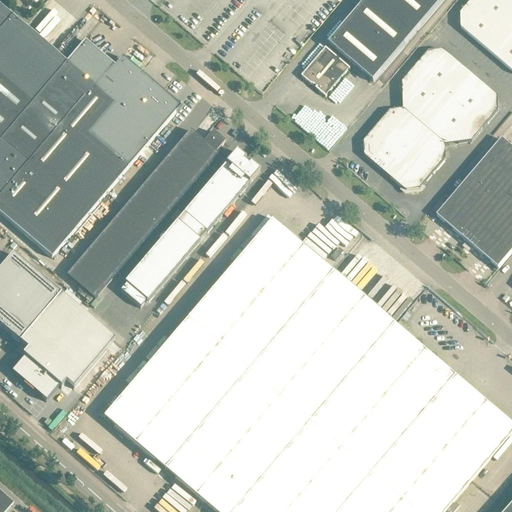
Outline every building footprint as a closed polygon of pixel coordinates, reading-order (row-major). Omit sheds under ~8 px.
[(0,0),(0,27),(10,16),(0,6),(0,0)] [(348,62),(367,78),(373,83),(443,0),(367,0),(308,70),(302,78),(326,98),(350,70),(345,66),(348,62)] [(511,0),(474,0),(461,16),(462,29),(511,71),(511,0)] [(10,16),(0,27),(0,215),(52,260),(120,179),(127,172),(181,108),(179,107),(181,104),(178,100),(175,104),(122,58),(115,67),(85,42),(67,64),(10,16)] [(498,98),(461,67),(443,51),(429,53),(403,84),(404,111),(391,113),(364,143),(365,157),(406,192),(420,190),(446,160),(446,146),(472,143),(498,112),(498,98)] [(511,128),(444,210),(437,217),(499,270),(505,262),(511,254),(511,128)] [(74,296),(204,144),(190,132),(67,277),(68,278),(62,285),(74,296)] [(225,143),(215,135),(213,133),(208,139),(204,144),(74,296),(88,308),(218,156),(216,154),(225,143)] [(125,284),(119,291),(140,309),(146,302),(148,304),(260,173),(250,165),(245,161),(246,161),(236,153),(125,284)] [(445,511),(511,434),(511,427),(271,222),(104,419),(212,511),(445,511)] [(13,256),(0,270),(0,327),(20,344),(61,296),(13,256)] [(13,372),(12,374),(27,387),(35,394),(46,403),(59,388),(61,390),(66,384),(74,390),(87,375),(114,342),(61,296),(20,344),(28,351),(23,357),(25,359),(13,372)] [(0,494),(0,511),(7,511),(13,506),(0,494)]
